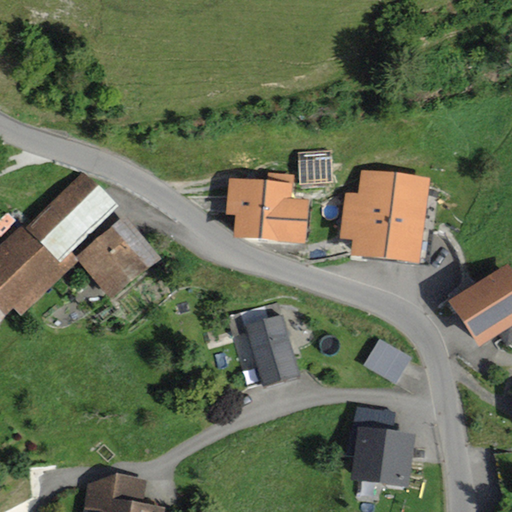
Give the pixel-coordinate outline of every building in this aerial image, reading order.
[(22,223),(0,244),(0,311),(5,317),(14,309),(21,316),(77,263),(70,255),(119,209),(84,173),(26,227),(22,223)] [(429,181),(362,173),(359,197),(346,195),(341,240),(353,242),(351,258),(419,265),(429,181)] [(293,184),(229,179),(226,216),(236,217),(234,240),(306,246),(310,201),(291,200),(293,184)] [(125,216),(75,259),(111,302),(162,260),(125,216)] [(511,328),(511,270),(509,265),(449,304),(479,350),(511,328)] [(282,314),(245,326),(264,387),(301,375),(282,314)] [(395,387),(411,358),(380,339),(363,368),(395,387)] [(415,435),(357,427),(350,482),(407,490),(415,435)] [(116,475),(87,485),(83,511),(165,511),(166,509),(144,505),(148,480),(116,475)]
